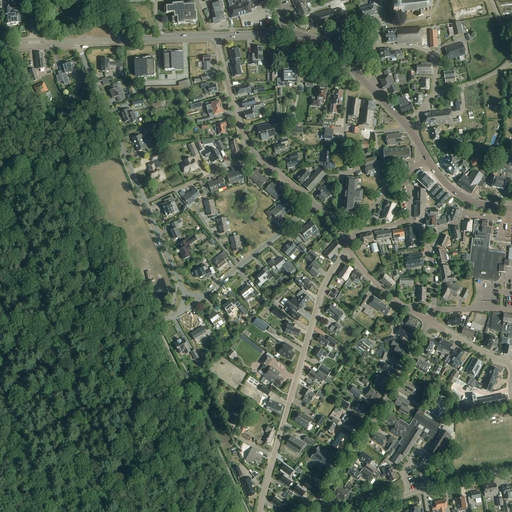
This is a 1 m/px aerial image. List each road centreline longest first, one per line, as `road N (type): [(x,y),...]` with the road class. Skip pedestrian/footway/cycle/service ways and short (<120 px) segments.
road 1 (residential): [(259,511),(320,298),(347,246)]
road 2 (residential): [(320,497),(428,320)]
road 3 (residential): [(145,202),(79,41)]
road 4 (track): [(0,325),(166,318)]
road 5 (tertiary): [(370,511),(439,483),(511,468)]
road 6 (residential): [(330,218),(338,212),(348,84)]
road 7 (residential): [(255,155),(214,35)]
